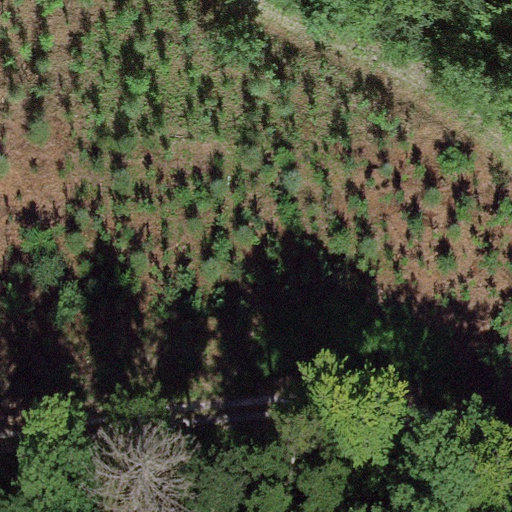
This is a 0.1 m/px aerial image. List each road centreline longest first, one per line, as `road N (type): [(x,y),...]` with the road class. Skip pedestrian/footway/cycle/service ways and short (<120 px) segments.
road 1 (track): [(0,470),(212,413),(311,400),(462,428),(511,472)]
road 2 (track): [(511,151),(445,97),(243,0)]
